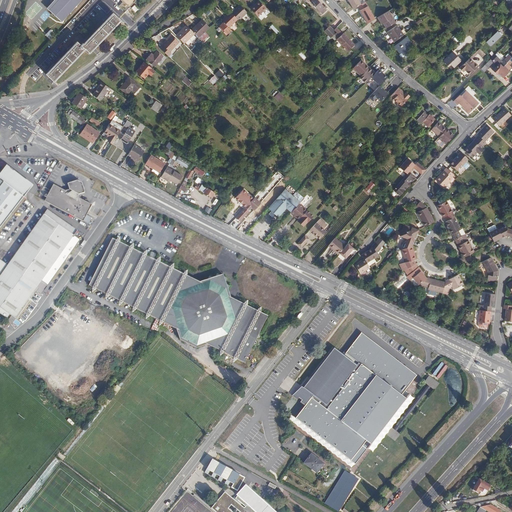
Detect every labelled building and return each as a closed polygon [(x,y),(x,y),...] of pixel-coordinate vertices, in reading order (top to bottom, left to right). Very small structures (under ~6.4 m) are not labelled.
[(61,2),(62,0),(54,0),(54,1),(54,2),(52,4),(49,2),(45,7),(51,13),(61,2)] [(62,0),(61,2),(69,9),(72,6),(73,7),(74,6),(75,6),(75,5),(74,4),(77,0),(62,0)] [(324,7),(317,0),(312,0),(311,1),(323,13),(327,10),(325,9),(324,7)] [(362,0),(354,5),(359,14),(383,0),(362,0)] [(69,9),(61,2),(51,13),(59,20),(64,15),(62,14),(65,11),(66,12),(69,9)] [(267,8),(261,2),(254,8),(253,7),(250,9),(258,17),(267,8)] [(233,15),(238,20),(239,21),(248,14),(240,5),(231,13),(233,15)] [(389,11),(378,17),(382,24),(383,23),(386,28),(396,23),(389,11)] [(222,21),(223,22),(229,28),(238,20),(233,15),(231,13),(231,12),(222,21)] [(77,42),(45,74),(54,82),(85,49),(89,53),(121,21),(112,13),(83,43),(82,43),(80,45),(77,42)] [(190,30),(193,33),(197,37),(208,27),(201,20),(190,30)] [(221,28),(220,29),(224,34),(230,29),(229,28),(223,22),(219,26),(221,28)] [(175,35),(183,43),(193,33),(190,30),(186,25),(175,35)] [(329,25),(323,31),(328,35),(333,30),(329,25)] [(397,25),(387,32),(394,42),(404,35),(397,25)] [(340,36),(351,48),(355,44),(344,33),(342,34),(336,27),(333,30),(340,36)] [(50,30),(45,35),(50,39),(55,34),(50,30)] [(499,32),(488,43),(491,46),(502,36),(499,32)] [(164,48),(161,50),(169,58),(171,55),(170,53),(180,44),(172,36),(162,46),(164,48)] [(348,51),(351,48),(340,36),(337,39),(348,51)] [(407,37),(396,45),(399,50),(397,51),(400,54),(399,55),(401,58),(402,58),(404,58),(405,57),(406,59),(410,56),(409,55),(407,53),(409,45),(411,43),(407,37)] [(456,56),(453,52),(443,62),(447,66),(449,65),(451,65),(454,68),(461,61),(456,56)] [(152,55),(147,61),(155,68),(164,58),(158,53),(154,57),(152,55)] [(503,63),(495,55),(490,60),(490,61),(495,66),(496,67),(499,64),(503,68),(504,67),(506,65),(508,64),(505,61),(503,63)] [(478,67),(469,59),(459,69),(463,73),(465,71),(469,75),(473,70),(474,71),(478,67)] [(361,75),(368,66),(364,63),(364,64),(359,60),(352,67),(361,75)] [(490,72),(495,66),(490,61),(484,66),(488,70),(490,72)] [(145,63),(141,68),(152,77),(156,72),(145,63)] [(508,72),(504,67),(503,68),(499,64),(496,67),(499,70),(495,73),(500,78),(501,77),(503,78),(508,72)] [(152,77),(141,68),(136,73),(145,80),(149,76),(151,78),(152,77)] [(379,69),(373,76),(382,84),(388,77),(379,69)] [(208,81),(212,85),(218,80),(214,76),(208,81)] [(186,78),(182,83),(187,88),(191,84),(186,78)] [(135,85),(128,79),(119,89),(125,95),(135,85)] [(108,88),(101,82),(92,95),(99,100),(108,88)] [(375,99),(380,102),(388,93),(378,85),(367,98),(372,102),(375,99)] [(401,91),(398,88),(390,96),(400,106),(406,99),(408,96),(405,92),(403,94),(400,92),(401,91)] [(458,107),(459,106),(460,105),(464,109),(463,110),(468,115),(478,104),(466,91),(460,97),(459,96),(453,102),(458,107)] [(78,94),(72,104),(82,110),(88,100),(78,94)] [(159,106),(154,102),(149,109),(154,113),(159,106)] [(511,115),(505,108),(493,119),(499,126),(511,115)] [(434,120),(429,115),(428,114),(428,115),(427,116),(423,112),(424,111),(421,109),(414,117),(417,119),(416,120),(420,123),(422,122),(428,127),(434,120)] [(72,112),(69,116),(80,124),(83,120),(72,112)] [(99,121),(90,115),(88,120),(96,125),(99,121)] [(113,120),(118,126),(121,123),(117,117),(113,120)] [(126,123),(120,132),(117,137),(121,139),(120,141),(127,145),(136,132),(129,128),(132,124),(128,121),(126,123)] [(438,137),(445,129),(442,126),(442,127),(437,123),(430,130),(438,137)] [(98,132),(85,124),(79,132),(92,140),(98,132)] [(479,136),(476,139),(484,145),(486,143),(484,142),(494,132),(487,125),(477,135),(479,136)] [(110,126),(109,127),(105,133),(109,136),(111,138),(110,139),(109,141),(113,143),(117,137),(120,132),(110,126)] [(452,135),(445,129),(438,137),(438,138),(444,143),(452,135)] [(92,140),(79,132),(78,134),(91,142),(92,140)] [(484,145),(476,139),(464,151),(472,158),(477,153),(479,155),(483,151),(481,149),(484,145)] [(135,144),(128,154),(138,161),(145,151),(135,144)] [(175,153),(168,149),(166,154),(170,156),(169,157),(172,159),(175,153)] [(468,160),(461,153),(452,161),(453,162),(450,165),(457,172),(462,167),(463,167),(466,164),(465,163),(468,160)] [(164,165),(151,156),(145,165),(159,173),(164,165)] [(191,165),(178,157),(175,162),(188,170),(191,165)] [(406,160),(399,169),(406,175),(408,173),(412,168),(422,175),(426,170),(417,162),(414,166),(406,160)] [(0,227),(33,186),(7,165),(0,173),(0,227)] [(182,177),(167,167),(160,177),(167,182),(168,180),(176,185),(182,177)] [(453,176),(446,169),(435,181),(444,189),(452,180),(451,178),(453,176)] [(399,184),(393,191),(400,196),(409,186),(407,184),(406,183),(409,180),(410,181),(412,182),(415,178),(408,173),(406,175),(404,177),(401,182),(399,184)] [(92,205),(81,199),(79,195),(85,193),(82,183),(78,181),(68,184),(70,190),(65,191),(54,185),(45,201),(65,212),(84,222),(92,205)] [(365,189),(369,192),(374,185),(371,182),(365,189)] [(211,197),(215,193),(203,185),(200,190),(211,197)] [(235,198),(245,207),(252,199),(242,189),(235,198)] [(285,189),(268,208),(271,211),(270,212),(274,215),(275,216),(275,215),(278,218),(287,209),(291,212),(299,204),(300,202),(285,189)] [(244,207),(245,208),(236,217),(239,221),(248,211),(251,214),(260,204),(254,197),(252,199),(245,207),(244,207)] [(445,202),(438,206),(436,207),(442,218),(444,217),(447,221),(453,218),(445,202)] [(419,203),(415,208),(419,211),(416,213),(424,228),(433,223),(426,209),(419,203)] [(299,204),(291,212),(298,219),(307,211),(299,204)] [(0,314),(7,319),(10,314),(15,318),(37,288),(44,292),(80,241),(74,236),(78,231),(48,210),(44,215),(39,211),(24,232),(16,242),(22,246),(8,266),(0,260),(0,314)] [(307,211),(298,220),(304,226),(313,217),(307,211)] [(453,218),(447,221),(444,222),(454,240),(460,237),(457,232),(459,230),(453,218)] [(315,223),(309,230),(319,240),(326,233),(315,223)] [(418,231),(404,225),(399,237),(406,240),(405,242),(402,243),(398,251),(401,250),(411,247),(415,237),(418,231)] [(500,237),(501,238),(504,236),(506,229),(502,228),(497,230),(496,228),(488,232),(493,242),(497,240),(498,239),(500,237)] [(304,236),(297,244),(301,248),(309,239),(304,236)] [(464,257),(473,252),(467,241),(464,242),(461,236),(460,237),(454,240),(459,250),(460,250),(464,257)] [(200,282),(155,259),(150,257),(113,238),(99,267),(89,285),(136,308),(177,329),(180,339),(197,348),(207,344),(245,363),(254,346),(257,344),(256,341),(257,339),(260,338),(259,334),(268,316),(231,297),(223,274),(200,282)] [(345,247),(335,238),(327,247),(338,256),(339,254),(345,247)] [(345,247),(339,254),(345,258),(349,254),(353,257),(357,252),(348,244),(345,247)] [(372,249),(361,255),(364,260),(366,264),(377,257),(376,254),(380,249),(374,244),(371,247),(372,249)] [(411,247),(401,250),(404,263),(402,264),(405,270),(407,269),(415,265),(412,261),(413,260),(415,259),(411,247)] [(497,270),(495,266),(490,257),(482,261),(487,271),(487,279),(496,280),(497,270)] [(366,264),(364,260),(354,265),(360,274),(369,269),(366,264)] [(416,269),(415,265),(407,269),(410,274),(408,276),(411,280),(412,279),(417,286),(426,279),(420,272),(419,272),(416,269)] [(463,285),(457,275),(444,281),(444,283),(443,287),(448,288),(451,287),(453,290),(463,285)] [(441,293),(443,287),(444,283),(426,279),(417,286),(427,288),(427,289),(441,293)] [(481,310),(490,311),(491,306),(493,306),(495,294),(485,293),(483,305),(482,305),(481,310)] [(511,309),(511,310),(511,306),(503,305),(503,309),(506,309),(505,311),(504,321),(511,322),(511,309)] [(478,322),(489,323),(490,311),(481,310),(479,310),(478,322)] [(338,347),(307,386),(304,385),(296,392),(292,395),(297,398),(299,396),(303,399),(301,401),(306,405),(296,418),(355,465),(410,394),(406,391),(418,376),(362,333),(346,354),(338,347)] [(429,375),(424,382),(434,389),(439,382),(429,375)] [(117,385),(102,404),(105,407),(121,387),(117,385)] [(304,463),(317,473),(324,464),(311,454),(304,463)] [(232,487),(238,490),(245,477),(213,459),(205,472),(208,474),(210,470),(214,472),(212,476),(215,477),(217,474),(220,476),(218,479),(221,481),(223,478),(227,480),(225,483),(228,485),(230,482),(234,483),(232,487)] [(345,470),(325,503),(339,511),(359,479),(345,470)] [(483,489),(487,491),(490,485),(478,478),(472,490),(480,494),(483,489)] [(224,491),(212,507),(216,511),(278,511),(246,482),(235,494),(237,496),(236,497),(245,506),(244,508),(224,491)]
